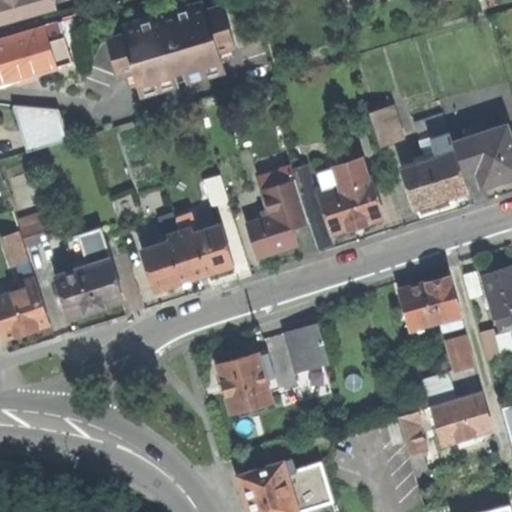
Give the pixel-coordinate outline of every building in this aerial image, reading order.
[(0,0),(0,22),(56,6),(54,0),(0,0)] [(216,34),(221,51),(237,46),(224,4),(202,11),(209,36),(216,34)] [(224,61),(221,51),(216,34),(209,36),(202,11),(200,5),(162,16),(162,18),(152,21),(152,19),(127,27),(128,33),(109,39),(120,75),(135,71),(139,86),(173,76),(175,81),(190,77),(188,71),(224,61)] [(45,24),(58,66),(73,61),(65,35),(69,34),(64,18),(45,24)] [(0,83),(58,66),(45,24),(0,37),(0,83)] [(14,104),(29,152),(71,139),(61,108),(14,104)] [(381,145),(402,139),(391,106),(370,112),(381,145)] [(427,160),(453,151),(456,150),(444,114),(415,123),(427,160)] [(501,178),(511,174),(511,142),(506,125),(467,137),(467,139),(455,143),(464,173),(478,168),(483,184),(501,178)] [(466,190),(453,151),(427,160),(402,167),(415,206),(438,199),(466,190)] [(369,179),(362,158),(317,172),(324,193),(322,195),(334,232),(357,225),(383,216),(372,178),(369,179)] [(331,242),(308,166),(294,170),(310,222),(318,247),(331,242)] [(294,228),(310,222),(294,170),(294,168),(265,177),(268,186),(263,188),(271,215),(247,223),(258,257),(274,252),(299,244),(294,228)] [(215,205),(230,200),(222,175),(207,180),(215,205)] [(116,252),(128,248),(111,195),(89,202),(99,229),(108,226),(116,252)] [(216,271),(235,265),(222,223),(199,230),(193,212),(176,217),(180,230),(196,277),(216,271)] [(29,244),(46,238),(38,213),(21,219),(29,244)] [(169,286),(196,277),(180,230),(168,234),(170,239),(143,248),(157,290),(169,286)] [(18,335),(51,324),(31,260),(21,232),(7,237),(17,265),(22,263),(26,275),(22,277),(26,289),(0,297),(0,323),(5,339),(18,335)] [(94,310),(126,299),(116,267),(121,265),(118,255),(57,275),(70,318),(94,310)] [(502,316),(511,313),(511,264),(492,271),(483,273),(495,318),(502,316)] [(441,321),(460,316),(449,277),(414,287),(401,290),(411,329),(441,321)] [(511,313),(502,316),(504,326),(511,323),(511,313)] [(463,325),(460,316),(441,321),(444,330),(463,325)] [(319,322),(288,331),(298,369),(329,360),(319,322)] [(489,356),(501,352),(495,328),(482,332),(489,356)] [(465,334),(448,338),(456,370),(473,365),(465,334)] [(235,358),(219,362),(233,412),(274,400),(260,351),(235,358)] [(449,370),(423,378),(430,405),(457,397),(449,370)] [(481,393),(433,408),(444,444),(459,439),(461,445),(469,443),(477,440),(475,434),(492,429),(481,393)] [(511,405),(502,408),(511,441),(511,405)] [(422,423),(419,409),(398,415),(409,454),(424,450),(416,424),(422,423)] [(438,446),(424,450),(409,454),(415,474),(443,466),(438,446)] [(292,457),(277,461),(281,472),(288,470),(296,468),(292,457)] [(288,470),(299,509),(335,498),(323,460),(296,468),(288,470)] [(289,511),(299,509),(288,470),(281,472),(277,461),(239,473),(243,487),(244,487),(250,506),(251,511),(289,511)] [(338,511),(335,498),(299,509),(289,511),(338,511)] [(511,511),(511,507),(511,503),(479,511),(511,511)]
